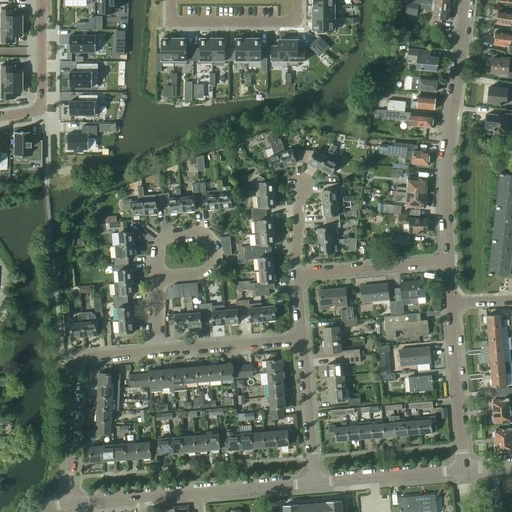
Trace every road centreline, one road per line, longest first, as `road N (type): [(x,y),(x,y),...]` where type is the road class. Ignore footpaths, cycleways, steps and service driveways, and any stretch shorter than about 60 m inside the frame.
road 1 (tertiary): [(448,261),(446,161),(467,0)]
road 2 (residential): [(71,502),(78,362),(154,352)]
road 3 (tertiary): [(464,469),(449,303)]
road 4 (residential): [(0,117),(42,110),(42,0)]
road 5 (residential): [(314,482),(464,469)]
road 6 (residential): [(165,272),(209,266),(205,235),(167,238),(157,251),(161,269)]
road 7 (residential): [(154,352),(302,339)]
road 8 (residential): [(301,278),(448,261)]
road 9 (residential): [(314,482),(302,339)]
road 10 (residential): [(297,0),(295,18),(285,22),(171,21)]
road 11 (residential): [(71,502),(195,493)]
